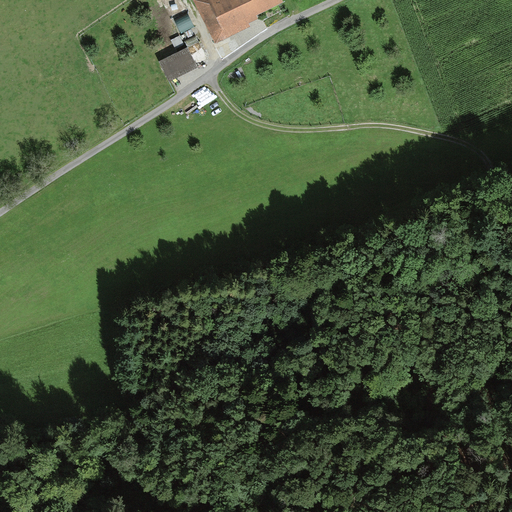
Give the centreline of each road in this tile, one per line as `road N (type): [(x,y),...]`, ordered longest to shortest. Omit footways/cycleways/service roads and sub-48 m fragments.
road 1 (residential): [(334,0),(273,29),(0,213)]
road 2 (track): [(209,75),(233,109),(253,121),(297,129),(400,127),(462,143),(494,174)]
